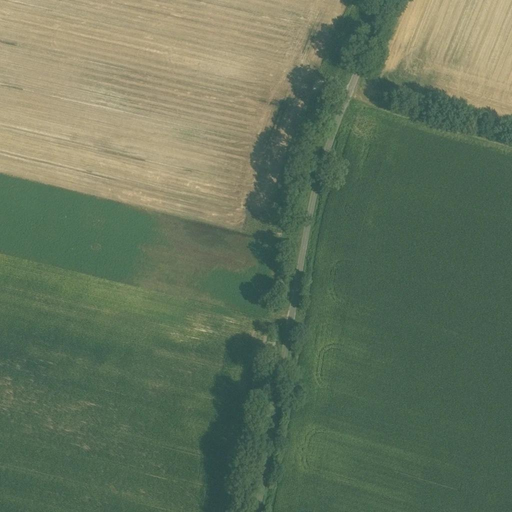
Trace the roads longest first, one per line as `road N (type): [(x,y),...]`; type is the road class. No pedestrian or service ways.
road 1 (unclassified): [(390,0),(349,112),(272,511)]
road 2 (track): [(357,89),(511,138)]
